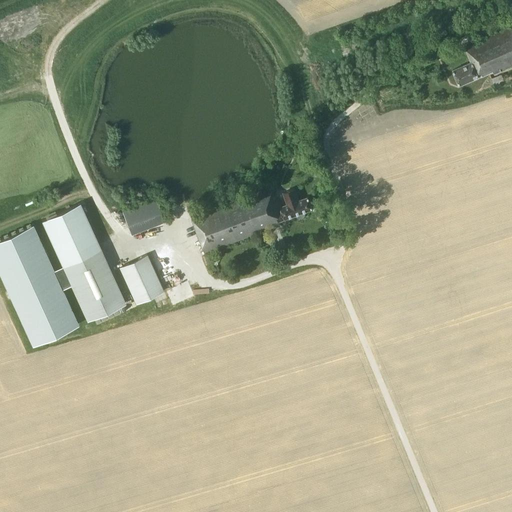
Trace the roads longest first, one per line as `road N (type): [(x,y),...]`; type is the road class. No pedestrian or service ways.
road 1 (track): [(112,0),(89,11),(56,48),(52,91),(90,189),(130,246),(194,268)]
road 2 (track): [(335,129),(310,123),(293,57),(257,12),(233,0)]
road 3 (track): [(169,0),(106,31),(56,102)]
